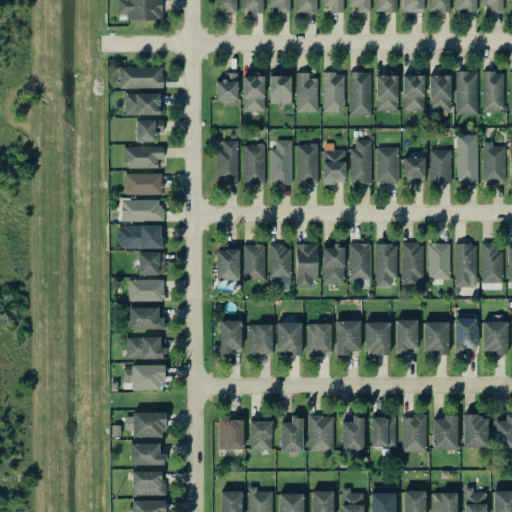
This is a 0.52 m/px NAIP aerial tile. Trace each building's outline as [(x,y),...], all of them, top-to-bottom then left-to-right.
[(126,20),(161,19),(161,0),(117,0),(117,14),(126,13),(126,20)] [(214,0),(214,2),(222,2),(222,12),(235,12),(235,0),(214,0)] [(262,0),(241,0),(241,11),(262,11),(262,0)] [(289,0),(268,0),(268,6),(276,6),(276,12),(289,12),(289,0)] [(294,0),(294,11),(315,12),(315,0),(294,0)] [(321,0),(321,6),(329,5),(329,12),(342,12),(342,0),(321,0)] [(347,0),(347,5),(356,5),(356,12),(369,12),(369,0),(347,0)] [(374,0),(374,11),(396,11),(396,0),(374,0)] [(422,0),(400,0),(401,12),(422,11),(422,0)] [(449,0),(427,0),(428,11),(449,11),(449,0)] [(475,10),(475,0),(454,0),(454,10),(475,10)] [(480,0),(481,5),(489,5),(489,11),(502,11),(502,0),(480,0)] [(161,65),(119,66),(119,88),(162,87),(161,65)] [(316,77),(308,77),(308,71),(295,71),(295,111),(317,111),(316,77)] [(369,114),(370,71),(348,71),(348,114),(369,114)] [(476,71),(455,71),(454,113),(476,114),(476,71)] [(481,71),(481,109),(503,109),(502,71),(481,71)] [(235,72),(223,72),(223,79),(214,79),(215,99),(223,99),(223,105),(236,105),(235,72)] [(268,72),(268,103),(290,103),(290,72),(268,72)] [(322,110),(343,109),(343,72),(321,72),(322,110)] [(375,110),(397,109),(396,73),(375,73),(375,110)] [(422,74),(401,74),(402,109),(423,109),(422,74)] [(449,74),(428,74),(428,115),(449,115),(449,74)] [(263,111),(263,75),(241,75),(241,111),(263,111)] [(124,114),(160,114),(159,92),(123,93),(124,114)] [(135,119),(135,141),(155,140),(155,132),(162,132),(162,118),(135,119)] [(476,134),(455,134),(455,182),(476,182),(476,134)] [(369,138),(354,139),(354,148),(349,148),(349,183),(370,182),(369,138)] [(236,140),(215,140),(216,183),(237,183),(236,140)] [(290,140),(275,140),(274,148),(269,148),(268,182),(290,183),(290,140)] [(504,182),(503,146),(491,146),(491,141),(481,141),(482,182),(504,182)] [(263,183),(263,143),(242,144),(242,183),(263,183)] [(316,143),(295,143),(296,183),(317,183),(316,143)] [(332,149),(332,143),(321,143),(322,183),(344,182),(344,149),(332,149)] [(157,168),(157,159),(162,159),(163,146),(125,145),(124,167),(157,168)] [(397,183),(397,147),(375,147),(375,183),(397,183)] [(450,149),(429,148),(429,181),(450,182),(450,149)] [(424,157),(403,156),(402,183),(423,183),(424,157)] [(161,194),(161,172),(124,173),(124,195),(161,194)] [(120,220),(161,221),(161,199),(120,199),(120,220)] [(160,248),(160,225),(123,225),(123,247),(160,248)] [(321,243),(322,283),(343,282),(342,242),(321,243)] [(370,279),(369,242),(348,242),(348,279),(370,279)] [(401,242),(401,286),(416,286),(416,277),(422,277),(422,243),(401,242)] [(448,242),(427,243),(427,278),(449,278),(448,242)] [(480,282),(502,282),(501,249),(492,250),(492,242),(480,242),(480,282)] [(216,279),(237,279),(237,243),(215,244),(216,279)] [(243,243),(242,279),(263,279),(263,243),(243,243)] [(316,243),(294,243),(295,287),(311,287),(311,279),(317,278),(316,243)] [(395,243),(374,244),(375,287),(390,286),(390,278),(396,278),(395,243)] [(475,243),(453,243),(454,287),(475,287),(475,243)] [(269,244),(268,283),(279,283),(279,290),(289,291),(290,245),(269,244)] [(137,273),(163,273),(163,252),(137,252),(137,273)] [(162,278),(127,279),(127,301),(163,300),(162,278)] [(157,306),(127,307),(128,328),(162,328),(162,316),(157,317),(157,306)] [(481,321),(481,353),(505,352),(505,314),(492,314),(492,320),(481,321)] [(475,347),(475,317),(453,317),(453,352),(464,352),(464,347),(475,347)] [(240,349),(240,319),(218,320),(219,354),(230,353),(230,349),(240,349)] [(395,352),(407,352),(406,348),(416,348),(416,319),(394,319),(395,352)] [(334,320),(334,354),(348,355),(348,350),(359,351),(359,320),(334,320)] [(388,354),(388,321),(364,321),(363,353),(388,354)] [(447,321),(422,321),(422,353),(447,353),(447,321)] [(300,322),(275,322),(275,354),(300,354),(300,322)] [(270,323),(246,324),(246,354),(271,353),(270,323)] [(330,323),(306,323),(306,353),(330,353),(330,323)] [(162,358),(161,336),(125,336),(125,358),(162,358)] [(130,389),(162,389),(162,365),(122,365),(122,382),(130,382),(130,389)] [(131,412),(131,436),(164,436),(163,411),(131,412)] [(424,451),(425,415),(401,414),(400,451),(424,451)] [(456,414),(441,414),(441,418),(431,418),(431,449),(456,448),(456,414)] [(494,419),(494,449),(511,449),(511,414),(504,415),(504,418),(494,419)] [(242,448),(241,419),(230,419),(230,415),(217,415),(218,449),(242,448)] [(279,422),(279,451),(301,451),(301,415),(290,416),(290,421),(279,422)] [(332,415),(308,415),(308,450),(332,450),(332,415)] [(462,447),(487,446),(487,415),(462,415),(462,447)] [(362,450),(362,416),(350,416),(350,421),(340,421),(341,450),(362,450)] [(369,445),(394,446),(394,416),(370,416),(369,445)] [(270,420),(248,420),(249,449),(271,449),(270,420)] [(158,442),(129,443),(130,464),(164,464),(164,453),(158,453),(158,442)] [(160,471),(131,470),(131,494),(164,495),(165,482),(160,482),(160,471)] [(271,511),(271,491),(255,491),(255,486),(247,486),(247,511),(271,511)] [(394,511),(394,486),(369,486),(369,511),(394,511)] [(463,511),(485,511),(485,491),(471,491),(471,487),(463,486),(463,511)] [(362,511),(362,492),(349,492),(349,487),(340,487),(340,511),(362,511)] [(219,511),(240,511),(240,490),(219,490),(219,511)] [(332,511),(332,490),(310,490),(310,511),(332,511)] [(424,511),(424,490),(402,490),(402,511),(424,511)] [(492,511),(511,511),(511,490),(492,490),(492,511)] [(431,511),(455,511),(455,491),(431,492),(431,511)] [(302,511),(302,492),(277,493),(277,511),(302,511)] [(163,511),(163,500),(131,499),(130,511),(163,511)]
